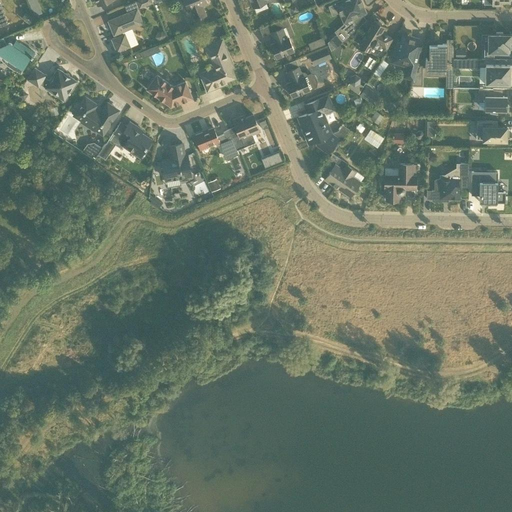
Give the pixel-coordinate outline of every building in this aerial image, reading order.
[(37,0),(27,0),(35,16),(43,13),(37,0)] [(140,8),(153,3),(152,0),(137,0),(136,1),(140,8)] [(184,0),(189,10),(189,11),(191,10),(194,18),(195,20),(206,15),(202,6),(208,4),(206,0),(184,0)] [(242,9),(251,5),(249,0),(239,0),(242,9)] [(352,19),(357,17),(367,13),(364,7),(363,7),(361,3),(362,3),(361,0),(343,0),(335,3),(344,23),(345,23),(346,26),(342,29),(348,36),(358,27),(354,22),(352,19)] [(0,26),(8,23),(4,12),(0,2),(0,26)] [(289,8),(292,14),(293,14),(299,11),(296,5),(289,8)] [(137,9),(108,21),(111,27),(112,27),(113,29),(112,29),(113,31),(114,31),(115,34),(114,34),(114,35),(115,35),(116,37),(112,39),(117,52),(130,47),(124,31),(143,23),(137,9)] [(28,14),(23,20),(30,24),(34,18),(28,14)] [(270,24),(274,31),(283,28),(290,24),(287,17),(270,24)] [(377,56),(383,55),(393,39),(382,32),(385,27),(375,20),(359,45),(377,56)] [(274,31),(271,33),(273,39),(275,39),(276,42),(271,44),(277,58),(294,51),(289,37),(287,38),(283,28),(274,31)] [(484,57),(494,57),(494,52),(508,53),(508,46),(510,46),(510,44),(511,43),(511,37),(511,34),(503,34),(503,32),(496,32),(496,34),(489,34),(488,43),(484,43),(484,57)] [(330,41),(335,47),(342,42),(336,35),(330,41)] [(411,36),(410,37),(403,35),(398,51),(395,50),(392,62),(398,64),(397,64),(406,66),(403,77),(414,80),(423,47),(421,53),(415,51),(418,38),(411,36)] [(310,42),(312,48),(325,43),(323,37),(310,42)] [(205,46),(214,68),(199,74),(207,92),(227,83),(226,81),(235,77),(231,68),(234,67),(222,39),(205,46)] [(8,44),(6,45),(0,47),(0,56),(1,59),(7,65),(14,70),(21,74),(23,70),(26,64),(30,57),(32,58),(35,53),(20,43),(20,44),(14,45),(14,44),(13,45),(12,45),(12,44),(12,43),(12,42),(11,42),(10,42),(9,42),(8,42),(8,43),(8,44)] [(429,46),(429,58),(426,58),(426,69),(446,69),(446,87),(453,88),(453,65),(454,49),(447,49),(447,44),(437,44),(437,46),(429,46)] [(309,54),(313,63),(320,60),(321,62),(332,58),(331,57),(327,47),(309,54)] [(143,58),(150,55),(148,49),(140,52),(135,54),(137,58),(142,56),(143,58)] [(461,51),(461,49),(455,49),(455,50),(454,50),(454,57),(466,58),(466,54),(461,54),(461,51)] [(479,68),(480,59),(454,59),(453,67),(479,68)] [(510,84),(510,65),(486,65),(486,84),(510,84)] [(287,83),(293,97),(310,90),(305,76),(303,76),(299,66),(287,71),(289,78),(291,78),(292,81),(287,83)] [(46,88),(64,100),(65,101),(78,81),(58,68),(50,81),(45,78),(47,75),(35,68),(27,79),(39,87),(41,84),(46,87),(45,88),(46,88)] [(350,77),(350,82),(350,83),(355,86),(360,84),(361,78),(356,74),(350,77)] [(157,75),(147,89),(171,106),(192,98),(186,82),(173,87),(157,75)] [(362,94),(374,101),(378,94),(366,87),(362,94)] [(498,114),(498,111),(507,111),(507,96),(493,96),(493,89),(479,89),(479,102),(485,102),(485,111),(490,111),(490,113),(498,114)] [(25,99),(29,94),(23,90),(19,96),(25,99)] [(328,96),(320,99),(305,105),(308,113),(299,117),(309,143),(316,140),(318,145),(329,153),(339,139),(332,134),(323,114),(334,110),(328,96)] [(103,134),(118,112),(107,104),(101,113),(94,109),(97,105),(86,98),(75,115),(82,120),(81,122),(95,131),(96,129),(103,134)] [(378,125),(384,116),(376,111),(370,119),(378,125)] [(252,134),(260,131),(253,115),(246,118),(244,115),(233,120),(240,136),(241,139),(234,142),(237,150),(245,147),(244,146),(255,142),(252,134)] [(259,122),(262,129),(268,127),(265,120),(259,122)] [(492,127),(492,121),(492,120),(477,120),(477,127),(484,127),(483,140),(490,140),(490,142),(499,143),(499,140),(506,141),(506,138),(509,138),(509,129),(507,129),(507,127),(492,127)] [(115,144),(119,138),(126,142),(124,145),(141,156),(147,147),(145,145),(150,139),(142,134),(144,131),(130,122),(127,127),(120,122),(108,139),(115,144)] [(233,140),(228,142),(225,134),(217,137),(214,128),(195,135),(201,149),(219,142),(222,149),(224,155),(223,155),(224,158),(228,160),(234,158),(233,156),(239,154),(237,150),(234,142),(233,140)] [(364,138),(377,147),(384,137),(371,128),(364,138)] [(418,131),(416,133),(416,136),(418,139),(421,139),(424,136),(424,133),(422,131),(418,131)] [(82,151),(81,152),(94,161),(106,143),(102,148),(97,145),(94,150),(91,151),(86,148),(83,152),(82,151)] [(190,179),(189,175),(191,175),(188,155),(185,155),(183,143),(169,145),(171,158),(162,160),(163,166),(161,168),(161,170),(162,172),(164,172),(166,180),(180,177),(181,181),(190,179)] [(340,158),(339,158),(332,154),(325,164),(329,166),(325,171),(329,173),(326,177),(333,182),(334,181),(335,182),(335,186),(351,196),(361,182),(353,177),(357,171),(347,165),(348,164),(340,158)] [(405,189),(405,188),(416,189),(416,176),(412,175),(413,163),(400,163),(399,169),(386,169),(385,175),(385,188),(387,188),(386,200),(399,200),(400,193),(400,194),(401,194),(402,193),(403,193),(404,192),(404,191),(405,190),(405,189)] [(468,187),(469,163),(462,163),(461,179),(440,179),(440,180),(438,180),(437,178),(434,180),(434,190),(427,190),(427,199),(432,199),(432,201),(444,201),(444,199),(460,199),(460,187),(468,187)] [(496,171),(470,171),(470,180),(478,180),(477,200),(503,201),(504,190),(496,190),(496,171)] [(208,183),(212,192),(221,189),(217,179),(208,183)]
